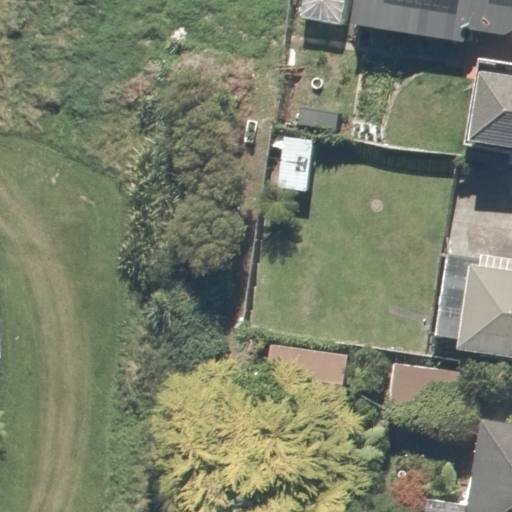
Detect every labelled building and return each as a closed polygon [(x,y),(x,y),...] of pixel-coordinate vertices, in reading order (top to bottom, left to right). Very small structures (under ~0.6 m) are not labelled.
[(358,0),(357,18),(445,27),(447,0),(358,0)] [(511,0),(467,0),(511,9),(511,0)] [(511,163),(511,77),(455,71),(446,157),(511,163)] [(317,127),(280,123),(272,185),(309,190),(317,127)] [(511,248),(453,240),(436,351),(511,362),(511,248)] [(0,380),(13,380),(9,275),(0,275),(0,380)] [(351,342),(266,332),(257,410),(342,419),(351,342)] [(393,349),(386,404),(472,415),(479,361),(393,349)] [(511,511),(511,417),(485,412),(464,511),(511,511)]
